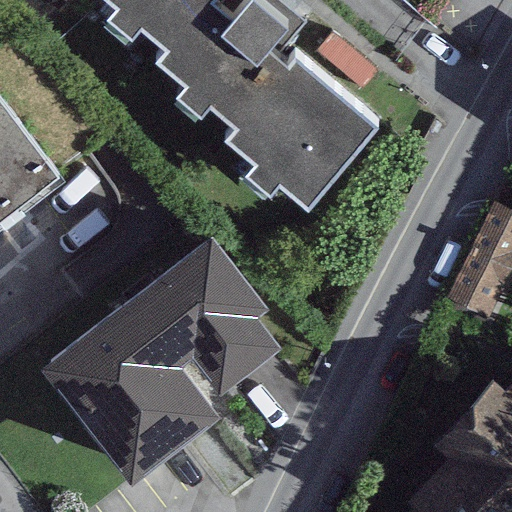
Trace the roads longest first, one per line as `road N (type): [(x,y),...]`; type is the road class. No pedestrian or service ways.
road 1 (residential): [(511,80),(292,511)]
road 2 (unknown): [(506,90),(388,0)]
